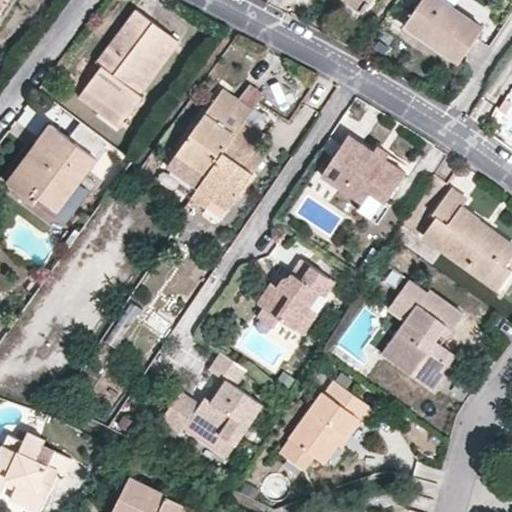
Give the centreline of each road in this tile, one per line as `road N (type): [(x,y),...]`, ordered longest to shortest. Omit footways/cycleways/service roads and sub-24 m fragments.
road 1 (residential): [(218,0),(358,72),(511,172)]
road 2 (residential): [(450,511),(477,421),(511,373)]
road 3 (track): [(87,0),(0,115)]
